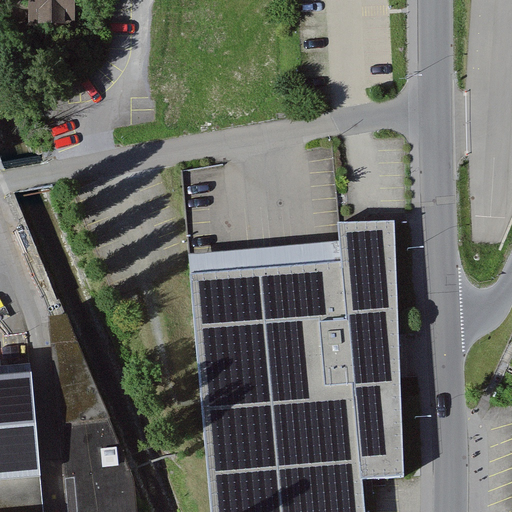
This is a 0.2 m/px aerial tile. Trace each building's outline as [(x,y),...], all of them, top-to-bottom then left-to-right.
[(75,0),(29,0),(29,26),(75,27),(75,0)] [(161,34),(162,90),(246,88),(245,19),(187,20),(186,0),(175,0),(162,0),(163,34),(161,34)] [(192,288),(211,511),(364,511),(362,492),(404,489),(395,234),(339,236),(340,254),(342,275),(192,288)] [(68,511),(136,511),(134,482),(65,319),(52,320),(68,511)] [(32,377),(0,379),(0,480),(28,478),(28,479),(41,478),(32,377)] [(0,511),(31,511),(28,479),(28,478),(0,480),(0,511)]
